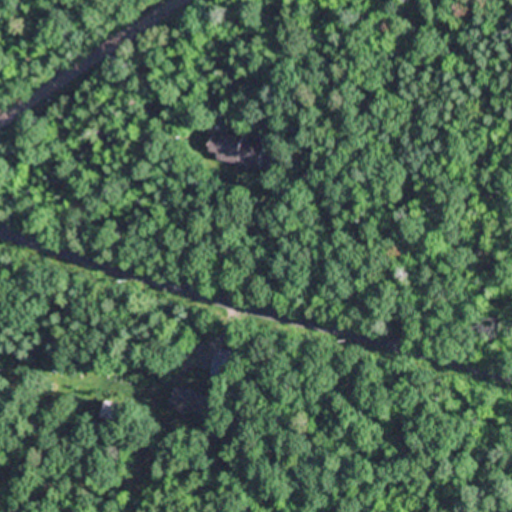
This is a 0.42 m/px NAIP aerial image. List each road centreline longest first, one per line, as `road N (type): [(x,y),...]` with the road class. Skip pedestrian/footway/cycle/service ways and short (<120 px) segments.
road 1 (residential): [(0,217),(262,309),(511,374)]
road 2 (residential): [(0,122),(181,0)]
